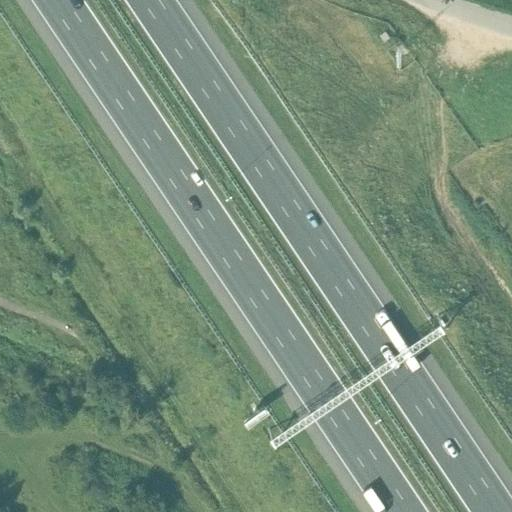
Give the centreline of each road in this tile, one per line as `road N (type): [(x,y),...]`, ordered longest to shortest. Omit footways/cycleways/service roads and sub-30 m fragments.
road 1 (motorway): [(495,511),(147,0)]
road 2 (motorway): [(56,0),(402,511)]
